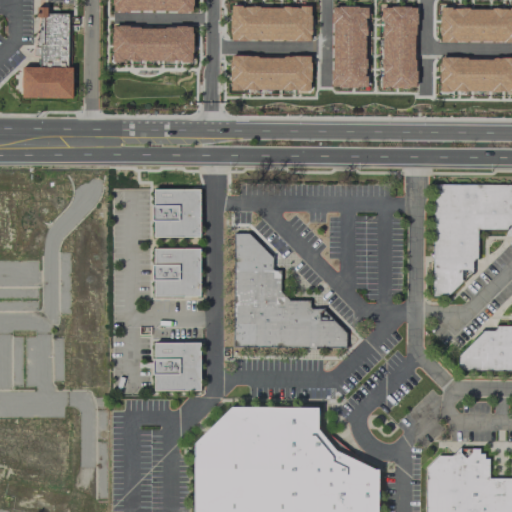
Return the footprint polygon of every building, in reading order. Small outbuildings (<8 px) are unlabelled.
[(192,11),(192,0),(111,0),(112,11),(192,11)] [(229,40),(310,40),(310,7),(230,6),(229,40)] [(366,7),(332,6),(331,87),(364,87),(366,7)] [(380,87),(414,88),(415,7),(381,7),(380,87)] [(511,42),(511,8),(439,7),(439,42),(511,42)] [(66,14),(66,68),(71,68),(70,98),(21,97),(21,66),(39,66),(39,44),(42,44),(42,14),(66,14)] [(192,60),(191,25),(111,27),(112,64),(126,64),(126,62),(192,60)] [(229,90),(309,90),(309,56),(229,55),(229,90)] [(438,92),(511,91),(511,57),(438,57),(438,92)] [(511,183),(511,223),(508,224),(506,227),(506,229),(476,228),(476,259),(474,259),(471,261),(470,273),(445,296),(432,296),(432,258),(429,256),(429,254),(431,254),(432,183),(511,183)] [(153,189),(198,189),(198,236),(154,236),(153,221),(151,221),(151,205),(153,205),(153,189)] [(234,233),(248,233),(271,257),(270,268),(273,270),(279,271),(278,291),(288,300),(308,301),(307,306),(310,308),(321,308),(344,333),(344,347),(315,347),(315,349),(306,349),(306,346),(233,345),(234,233)] [(154,249),(199,248),(199,295),(155,296),(154,280),(152,280),(152,265),(154,265),(154,249)] [(457,355),(457,370),(511,370),(511,325),(495,326),(495,328),(492,330),(480,330),(457,355)] [(153,343),(198,342),(198,389),(153,390),(153,374),(151,374),(151,359),(153,359),(153,343)] [(192,511),(192,443),(230,406),(317,408),(316,429),(334,451),(373,469),(376,469),(376,511),(192,511)] [(437,455),(450,456),(459,448),(478,447),(478,453),(483,453),(483,458),(487,458),(487,478),(511,478),(511,459),(511,511),(424,511),(425,468),(437,455)]
